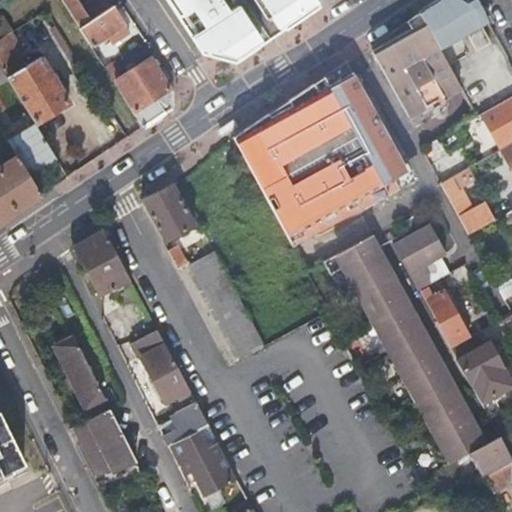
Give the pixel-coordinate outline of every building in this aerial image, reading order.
[(60,0),(70,14),(78,28),(110,7),(105,0),(89,0),(81,5),(77,0),(60,0)] [(438,0),(418,14),(423,22),(439,50),(490,20),(478,0),(470,0),(467,2),(462,0),(438,0)] [(124,27),(110,7),(78,28),(90,46),(104,37),(106,39),(124,27)] [(0,40),(6,37),(10,34),(0,18),(0,40)] [(381,75),(401,112),(456,82),(439,50),(423,22),(370,55),(381,75)] [(6,37),(0,40),(0,70),(6,80),(33,124),(34,126),(68,105),(40,60),(25,68),(6,37)] [(64,62),(73,56),(65,44),(55,49),(64,62)] [(142,127),(165,111),(171,87),(150,57),(120,76),(117,71),(120,69),(117,65),(115,61),(110,63),(107,59),(101,63),(110,76),(112,75),(134,109),(132,111),(142,127)] [(251,130),(233,140),(295,254),(374,208),(363,187),(333,134),(309,90),(251,130)] [(511,99),(482,117),(486,124),(497,118),(504,128),(508,125),(511,129),(511,128),(511,99)] [(46,127),(63,156),(103,132),(87,104),(46,127)] [(363,187),(384,176),(375,159),(382,155),(360,120),(333,134),(363,187)] [(28,174),(54,158),(34,126),(33,124),(7,139),(17,155),(28,174)] [(511,144),(503,149),(511,165),(511,144)] [(0,224),(12,216),(42,196),(28,174),(17,155),(0,165),(0,224)] [(439,156),(428,162),(440,184),(451,178),(439,156)] [(414,164),(412,161),(384,176),(363,187),(374,208),(414,186),(414,180),(414,164)] [(440,184),(459,219),(473,211),(454,176),(451,178),(440,184)] [(175,185),(144,203),(165,243),(196,226),(175,185)] [(473,211),(459,219),(469,236),(496,221),(487,204),(473,211)] [(420,288),(451,271),(443,258),(447,255),(431,227),(405,242),(414,259),(403,265),(417,290),(420,288)] [(104,230),(74,246),(100,296),(131,280),(104,230)] [(375,238),(353,250),(360,262),(376,252),(389,277),(395,274),(375,238)] [(414,259),(405,242),(403,239),(392,245),(403,265),(414,259)] [(168,250),(178,269),(187,264),(178,246),(168,250)] [(483,479),(485,477),(486,477),(511,462),(511,457),(501,437),(487,444),(478,426),(473,429),(460,406),(465,403),(455,385),(450,388),(422,338),(428,335),(418,316),(413,319),(400,297),(406,294),(395,274),(389,277),(376,252),(360,262),(353,250),(325,265),(333,279),(343,273),(349,284),(354,281),(400,363),(394,366),(411,397),(416,394),(447,450),(442,453),(450,468),(470,456),(483,479)] [(246,312),(215,252),(189,266),(238,355),(262,343),(246,312)] [(511,279),(497,287),(504,300),(511,296),(511,279)] [(354,281),(349,284),(394,366),(400,363),(354,281)] [(452,347),(470,337),(443,287),(432,294),(428,288),(422,291),(452,347)] [(413,319),(418,316),(406,294),(400,297),(413,319)] [(158,332),(130,346),(137,358),(141,356),(167,406),(190,392),(158,332)] [(450,388),(455,385),(428,335),(422,338),(450,388)] [(84,405),(104,395),(74,336),(55,346),(84,405)] [(477,350),(470,337),(452,347),(483,404),(511,388),(511,381),(490,343),(477,350)] [(411,397),(442,453),(447,450),(416,394),(411,397)] [(159,431),(167,445),(169,445),(207,426),(202,416),(195,403),(174,414),(178,421),(159,431)] [(473,429),(478,426),(465,403),(460,406),(473,429)] [(113,414),(110,408),(74,426),(99,475),(113,469),(117,475),(138,465),(113,414)] [(156,424),(159,431),(178,421),(174,414),(156,424)] [(0,481),(13,475),(11,472),(24,465),(0,417),(0,481)] [(207,426),(169,445),(185,475),(190,472),(198,487),(215,478),(221,487),(236,479),(207,426)] [(511,462),(486,477),(485,477),(492,489),(508,480),(511,487),(511,462)] [(215,478),(198,487),(204,497),(221,487),(215,478)]
